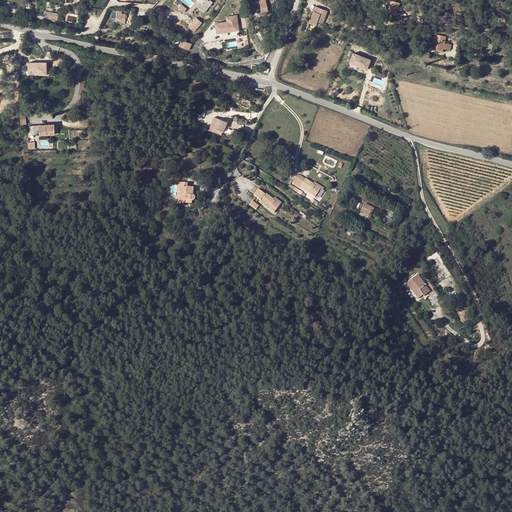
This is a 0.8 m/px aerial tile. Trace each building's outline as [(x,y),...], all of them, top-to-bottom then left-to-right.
[(200,0),(198,3),(207,9),(213,2),(210,0),(200,0)] [(400,3),(390,0),(389,0),(387,10),(397,13),(400,3)] [(266,2),(260,4),(262,16),(260,17),(261,20),(269,19),(268,15),(269,15),(266,2)] [(198,3),(197,5),(205,12),(207,9),(198,3)] [(327,10),(321,8),(320,13),(314,11),(310,20),(317,23),(317,21),(322,23),(327,10)] [(216,23),(217,33),(238,29),(236,15),(226,17),(227,21),(216,23)] [(196,17),(189,26),(194,31),(202,22),(196,17)] [(438,46),(443,48),(450,49),(452,45),(445,43),(446,37),(434,34),(433,37),(435,38),(432,48),(437,49),(438,46)] [(182,39),(179,45),(189,49),(192,43),(182,39)] [(485,43),(483,50),(483,51),(491,53),(491,52),(493,45),(485,43)] [(371,59),(354,52),(351,62),(367,69),(371,59)] [(36,76),(49,75),(48,61),(28,62),(28,70),(36,70),(36,76)] [(210,127),(223,132),(227,123),(219,120),(218,123),(212,121),(210,127)] [(54,125),(39,125),(39,130),(39,135),(55,135),(54,125)] [(315,198),(320,190),(313,185),(314,184),(305,179),(305,180),(297,175),(292,183),(315,198)] [(179,198),(185,199),(188,199),(188,201),(191,201),(193,201),(194,201),(195,200),(195,199),(195,198),(195,197),(194,196),(193,196),(193,189),(187,188),(187,184),(181,184),(179,198)] [(253,195),(260,201),(264,195),(257,189),(253,195)] [(274,213),(279,205),(273,201),(273,200),(265,194),(264,195),(260,201),(259,202),(274,213)] [(258,206),(252,201),(249,205),(256,210),(258,206)] [(368,211),(370,207),(365,204),(360,212),(368,217),(371,212),(368,211)] [(424,296),(428,293),(423,287),(425,286),(417,276),(407,284),(418,299),(423,295),(424,296)]
